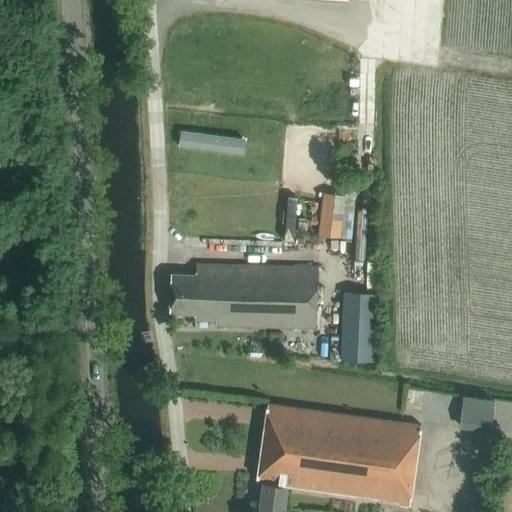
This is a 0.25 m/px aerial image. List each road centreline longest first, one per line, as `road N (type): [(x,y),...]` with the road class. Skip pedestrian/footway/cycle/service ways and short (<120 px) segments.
road 1 (unclassified): [(182,511),(143,0)]
road 2 (unclassified): [(104,511),(70,0)]
